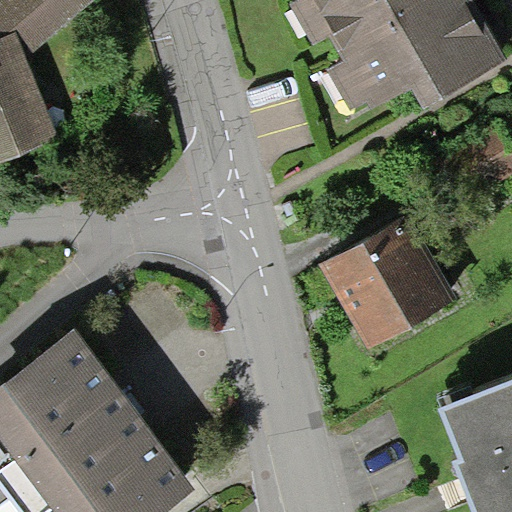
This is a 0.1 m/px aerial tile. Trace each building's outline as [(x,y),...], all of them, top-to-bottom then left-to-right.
[(91,0),(0,0),(0,165),(66,137),(33,53),(91,0)] [(308,0),(302,3),(318,32),(334,23),(356,63),(338,73),(356,105),(415,73),(428,95),(502,54),(471,0),(308,0)] [(452,300),(401,214),(316,265),(367,350),(452,300)] [(162,511),(199,485),(83,333),(0,396),(0,486),(19,511),(162,511)] [(511,511),(511,379),(440,409),(459,455),(449,459),(471,511),(511,511)]
